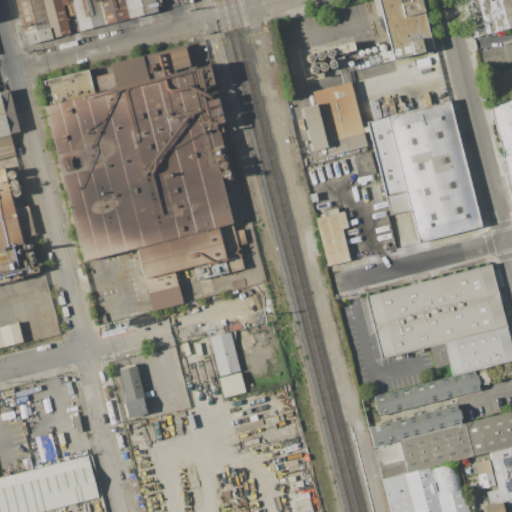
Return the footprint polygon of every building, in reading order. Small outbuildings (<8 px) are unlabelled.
[(153,0),(156,11),(78,31),(71,5),(62,7),(69,35),(26,46),(13,0),(153,0)] [(313,105),(310,92),(346,83),(342,70),(391,58),(376,0),(420,0),(432,49),(434,48),(447,101),(479,227),(417,243),(409,210),(389,215),(366,123),(359,125),(365,146),(326,156),(324,147),(311,151),(300,108),(313,105)] [(488,0),(489,2),(497,0),(511,0),(511,27),(471,37),(462,0),(488,0)] [(511,39),(511,60),(506,62),(506,60),(483,65),(480,51),(502,45),(501,42),(511,39)] [(332,55),(354,50),(352,42),(306,53),(311,74),(335,68),(332,55)] [(86,70),(88,77),(110,72),(108,63),(184,44),(190,70),(207,66),(227,146),(213,150),(232,224),(216,228),(223,258),(172,271),(180,303),(151,311),(135,248),(82,262),(43,107),(48,106),(42,81),(86,70)] [(511,99),(490,105),(501,150),(511,147),(511,99)] [(0,104),(13,156),(0,159),(0,104)] [(511,147),(501,150),(511,190),(511,147)] [(351,156),(357,177),(374,172),(368,152),(351,156)] [(0,169),(2,169),(20,243),(0,248),(0,169)] [(323,216),(322,212),(335,209),(336,213),(342,212),(346,227),(339,229),(347,260),(325,266),(313,219),(323,216)] [(364,299),(364,297),(489,265),(497,297),(511,356),(511,360),(472,370),(474,377),(476,377),(478,385),(476,386),(478,391),(377,416),(375,409),(373,409),(371,402),(373,402),(372,395),(450,376),(448,365),(433,368),(428,347),(379,359),(373,332),(370,333),(361,300),(364,299)] [(0,327),(16,323),(21,342),(0,347),(0,327)] [(228,332),(238,370),(236,371),(218,376),(207,338),(228,332)] [(134,366),(141,393),(150,390),(152,396),(141,398),(145,414),(126,418),(120,395),(123,395),(117,370),(134,366)] [(239,373),(244,392),(222,398),(217,378),(239,373)] [(454,405),(455,411),(458,410),(460,419),(459,420),(460,425),(511,411),(511,499),(501,502),(503,511),(481,511),(480,507),(488,505),(485,492),(497,489),(488,453),(454,462),(466,511),(388,511),(377,467),(402,460),(398,441),(372,447),(367,427),(454,405)] [(0,511),(0,477),(86,456),(96,497),(36,511),(0,511)] [(487,460),(493,486),(479,489),(473,463),(487,460)]
